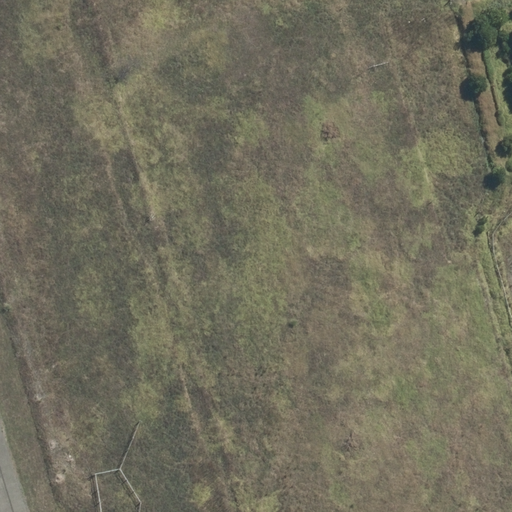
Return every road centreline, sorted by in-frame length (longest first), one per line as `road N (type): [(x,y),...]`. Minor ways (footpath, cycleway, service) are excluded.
road 1 (unknown): [(240,0),(361,439),(365,511)]
road 2 (unknown): [(39,0),(166,482)]
road 3 (unknown): [(260,74),(511,0)]
